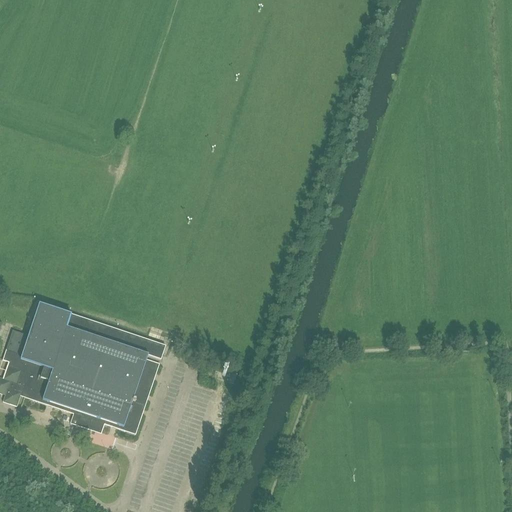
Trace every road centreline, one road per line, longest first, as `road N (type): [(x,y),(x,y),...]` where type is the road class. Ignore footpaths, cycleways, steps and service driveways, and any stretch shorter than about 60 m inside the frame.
road 1 (residential): [(137,453),(0,407)]
road 2 (residential): [(102,511),(0,435)]
